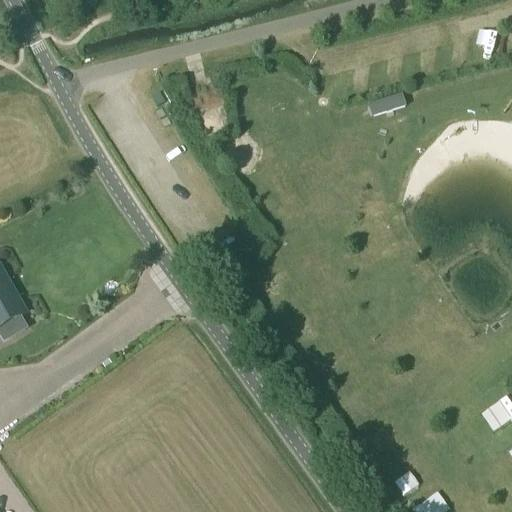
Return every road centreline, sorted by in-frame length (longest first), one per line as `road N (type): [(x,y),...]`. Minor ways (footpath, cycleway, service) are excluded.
road 1 (unclassified): [(344,511),(110,184),(53,83)]
road 2 (unclassified): [(53,83),(386,0)]
